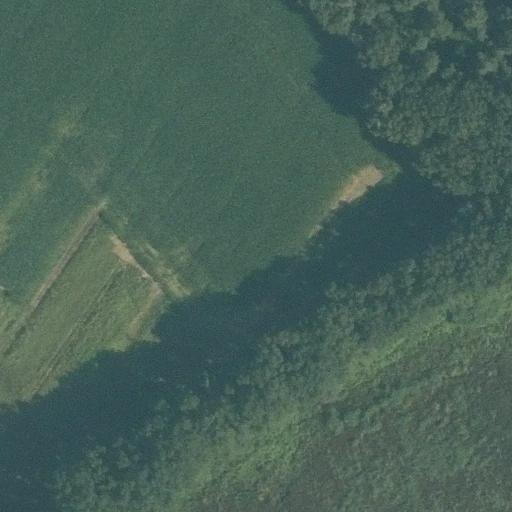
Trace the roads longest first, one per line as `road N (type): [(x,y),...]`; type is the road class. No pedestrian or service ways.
road 1 (track): [(511,223),(278,358),(81,511)]
road 2 (track): [(511,189),(307,0)]
